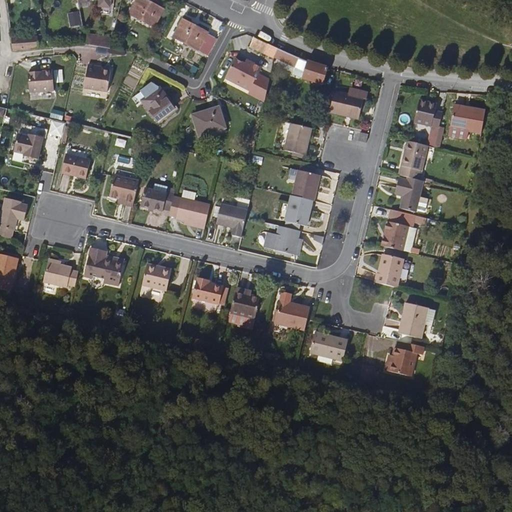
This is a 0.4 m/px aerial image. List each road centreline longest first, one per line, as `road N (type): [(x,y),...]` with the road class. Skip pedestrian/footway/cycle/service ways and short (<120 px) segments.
road 1 (residential): [(391,73),(347,252),(330,272),(305,275),(57,217)]
road 2 (residential): [(391,73),(313,53),(255,24)]
road 3 (residential): [(511,85),(391,73)]
